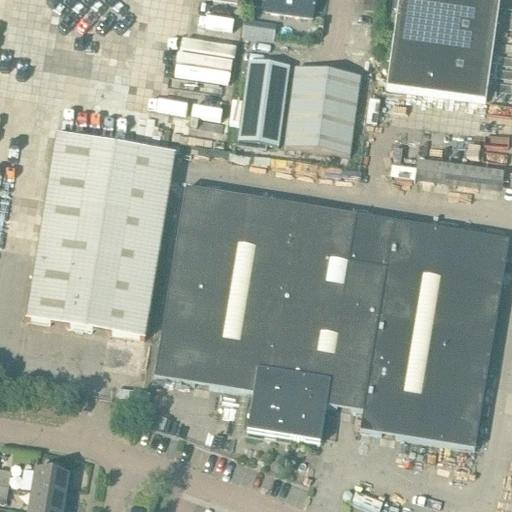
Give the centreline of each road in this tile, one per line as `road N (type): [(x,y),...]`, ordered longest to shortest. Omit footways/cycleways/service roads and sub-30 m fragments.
road 1 (residential): [(272,511),(126,453)]
road 2 (residential): [(126,453),(0,431)]
